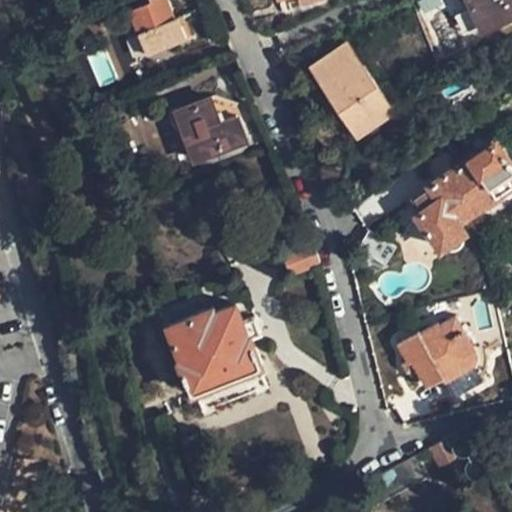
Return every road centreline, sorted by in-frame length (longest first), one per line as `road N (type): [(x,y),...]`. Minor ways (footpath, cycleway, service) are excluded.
road 1 (residential): [(231,0),(324,207),(385,454)]
road 2 (residential): [(511,405),(463,416),(385,454)]
road 3 (residential): [(385,454),(275,511)]
